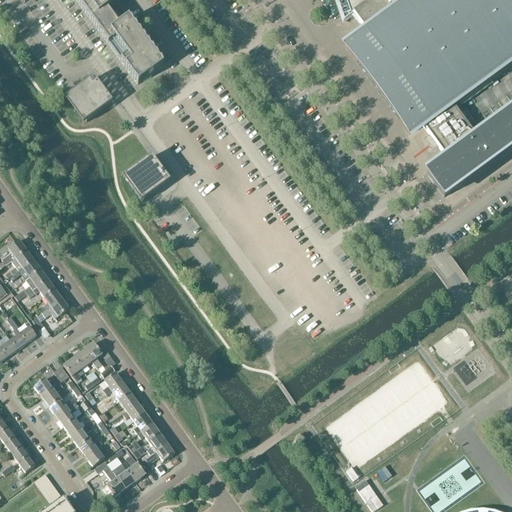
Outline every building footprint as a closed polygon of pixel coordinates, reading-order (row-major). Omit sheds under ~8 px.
[(74,0),(138,86),(162,68),(111,0),(74,0)] [(511,0),(336,0),(344,21),(353,14),(367,34),(346,48),(410,135),(422,127),(451,105),(491,76),(495,81),(511,68),(511,0)] [(68,98),(86,124),(112,105),(93,80),(68,98)] [(511,149),(511,112),(476,139),(451,105),(422,127),(431,140),(427,142),(432,150),(437,147),(446,160),(426,175),(444,199),(511,149)] [(169,184),(151,158),(125,177),(144,202),(169,184)] [(26,253),(19,243),(8,251),(11,255),(2,262),(5,268),(26,253)] [(12,278),(33,262),(26,253),(5,268),(6,268),(15,261),(20,267),(10,274),(12,278)] [(33,262),(12,278),(15,281),(25,274),(29,280),(40,272),(33,262)] [(27,297),(33,293),(36,290),(47,282),(40,272),(29,280),(25,283),(30,289),(24,293),(24,292),(14,299),(17,303),(27,297)] [(47,282),(36,290),(43,299),(54,291),(47,282)] [(48,305),(44,308),(38,313),(41,316),(61,301),(54,291),(43,299),(48,305)] [(69,311),(61,301),(41,316),(45,321),(51,316),(54,321),(69,311)] [(43,328),(36,319),(31,322),(38,332),(43,328)] [(19,336),(26,346),(36,338),(25,323),(21,327),(24,332),(19,336)] [(10,343),(17,352),(26,346),(19,336),(10,343)] [(0,350),(7,359),(17,352),(10,343),(0,350)] [(96,361),(102,357),(93,345),(83,353),(97,372),(102,368),(96,361)] [(91,364),(97,372),(83,353),(73,360),(82,372),(91,364)] [(73,360),(63,368),(71,379),(76,386),(81,382),(76,375),(82,372),(73,360)] [(110,368),(100,375),(103,380),(114,373),(110,368)] [(68,379),(60,369),(52,375),(56,381),(49,386),(45,381),(34,389),(41,399),(57,388),(57,387),(68,379)] [(103,393),(106,398),(123,385),(115,375),(104,383),(108,389),(103,393)] [(91,384),(94,388),(100,383),(97,379),(91,384)] [(71,383),(68,386),(72,392),(76,389),(71,383)] [(94,388),(91,384),(85,388),(88,392),(94,388)] [(130,395),(123,385),(106,398),(112,394),(119,404),(130,395)] [(60,391),(57,388),(41,399),(48,409),(60,401),(55,395),(60,391)] [(76,389),(72,392),(76,398),(80,396),(76,389)] [(93,401),(89,395),(85,398),(89,404),(93,401)] [(119,404),(121,407),(126,414),(137,405),(130,395),(119,404)] [(63,406),(60,401),(48,409),(56,419),(74,406),(74,405),(71,406),(68,402),(63,406)] [(87,412),(91,409),(86,402),(80,407),(85,413),(87,412)] [(130,419),(132,422),(133,424),(145,416),(137,405),(126,414),(122,416),(126,421),(130,419)] [(77,410),(74,406),(56,419),(63,429),(74,421),(70,415),(77,410)] [(100,418),(104,415),(99,408),(95,411),(100,418)] [(87,412),(91,418),(95,415),(91,409),(87,412)] [(104,415),(100,418),(104,424),(108,421),(104,415)] [(133,424),(135,426),(137,429),(133,431),(137,436),(152,426),(145,416),(133,424)] [(63,429),(69,438),(70,439),(82,431),(74,421),(63,429)] [(100,423),(96,426),(101,432),(105,429),(100,423)] [(144,439),(148,444),(159,436),(152,426),(137,436),(140,441),(144,439)] [(87,427),(82,431),(70,439),(78,449),(89,441),(85,436),(91,432),(87,427)] [(114,437),(118,435),(113,428),(110,431),(114,437)] [(105,429),(101,432),(105,439),(110,436),(105,429)] [(0,435),(0,440),(4,447),(14,440),(7,430),(0,435)] [(118,435),(114,437),(119,444),(122,441),(118,435)] [(150,458),(155,454),(167,446),(159,436),(148,444),(151,449),(147,453),(150,458)] [(21,449),(14,440),(4,447),(11,456),(21,449)] [(93,446),(89,441),(78,449),(85,459),(96,451),(102,447),(98,442),(93,446)] [(120,450),(115,443),(111,446),(116,452),(120,450)] [(132,455),(136,452),(131,446),(128,449),(132,455)] [(174,456),(167,446),(155,454),(162,464),(174,456)] [(11,456),(18,465),(28,458),(21,449),(11,456)] [(104,461),(96,451),(85,459),(93,470),(104,461)] [(114,457),(120,465),(124,462),(123,461),(126,459),(121,452),(114,457)] [(132,455),(137,461),(140,459),(136,452),(132,455)] [(108,461),(115,471),(121,467),(120,465),(114,457),(108,461)] [(18,465),(25,475),(35,468),(28,458),(18,465)] [(152,472),(144,462),(140,465),(147,476),(152,472)] [(106,487),(114,499),(125,492),(116,480),(105,464),(94,471),(97,476),(103,472),(111,484),(106,487)] [(136,465),(126,473),(135,484),(145,477),(136,465)] [(126,473),(116,480),(125,492),(135,484),(126,473)] [(35,485),(39,490),(49,482),(45,477),(35,485)] [(52,488),(49,482),(39,490),(42,495),(52,488)] [(365,482),(355,489),(370,511),(376,511),(383,508),(365,482)] [(42,495),(46,500),(56,493),(52,488),(42,495)] [(60,498),(57,494),(56,493),(46,500),(50,505),(60,498)] [(70,511),(63,502),(48,511),(70,511)]
